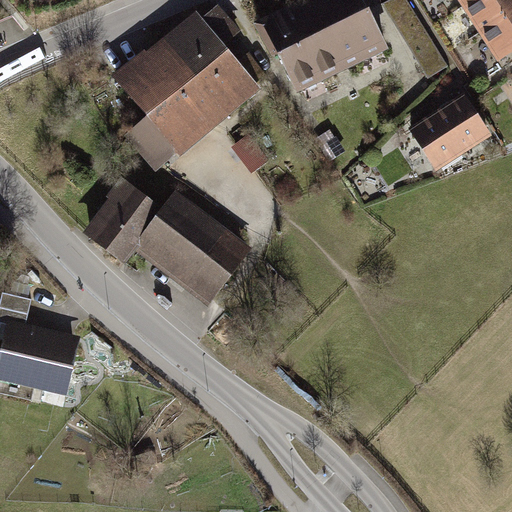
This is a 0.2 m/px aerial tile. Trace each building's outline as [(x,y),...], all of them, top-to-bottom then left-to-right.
[(367,19),(358,0),(307,0),(259,24),(277,62),(283,59),(331,36),(367,19)] [(408,0),(393,0),(385,5),(430,78),(449,67),(408,0)] [(458,0),(464,9),(478,0),(458,0)] [(511,0),(478,0),(464,9),(480,34),(511,14),(511,0)] [(205,14),(125,81),(157,119),(237,56),(231,49),(246,36),(225,11),(211,22),(205,14)] [(511,14),(480,34),(499,63),(511,54),(511,14)] [(384,53),(367,19),(331,36),(349,71),(384,53)] [(300,95),(349,71),(331,36),(283,59),(300,95)] [(162,177),(267,94),(237,56),(157,119),(132,139),(162,177)] [(472,97),(417,134),(449,176),(500,141),(472,97)] [(98,177),(74,159),(65,171),(88,189),(98,177)] [(129,179),(84,235),(125,268),(141,249),(209,304),(253,249),(174,186),(159,204),(129,179)] [(28,300),(0,293),(0,324),(4,325),(0,343),(0,380),(65,395),(79,335),(23,323),(28,300)]
